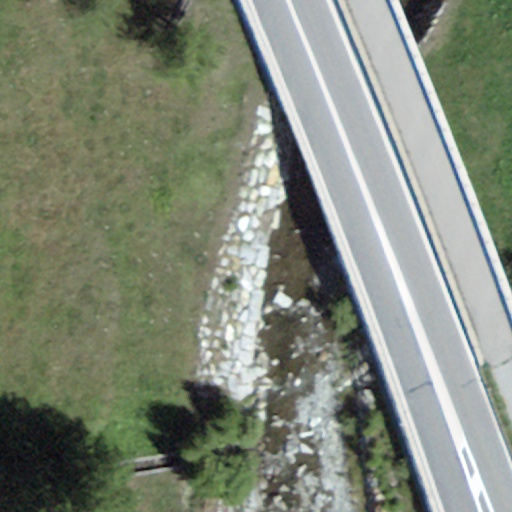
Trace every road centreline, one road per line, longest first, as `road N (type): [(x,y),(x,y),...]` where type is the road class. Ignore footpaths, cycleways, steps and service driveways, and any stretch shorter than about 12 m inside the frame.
road 1 (primary): [(287,0),(486,511)]
road 2 (unclassified): [(511,370),(361,0)]
